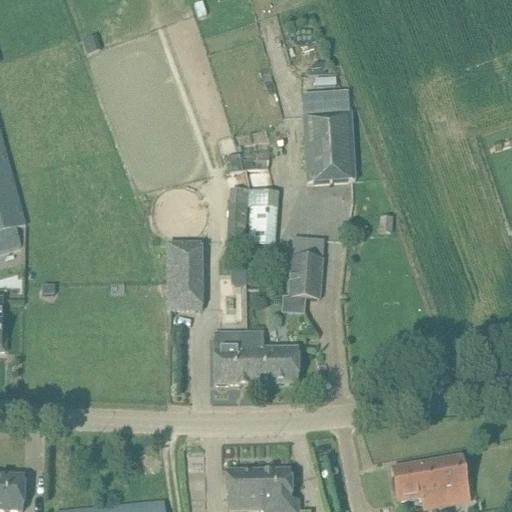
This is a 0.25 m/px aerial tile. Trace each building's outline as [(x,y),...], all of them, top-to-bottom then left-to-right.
[(351,116),(301,119),(306,188),(356,184),(351,116)] [(0,255),(21,250),(16,231),(18,231),(26,228),(0,134),(0,255)] [(228,207),(226,248),(244,249),(244,247),(244,246),(246,210),(246,209),(247,193),(229,193),(228,207)] [(274,249),(277,213),(249,211),(247,247),(274,249)] [(381,220),(380,235),(390,235),(391,221),(381,220)] [(292,242),(291,260),(321,262),(323,244),(292,242)] [(167,246),(167,314),(200,314),(200,246),(167,246)] [(291,260),(288,300),(318,302),(321,262),(291,260)] [(54,289),(42,289),(42,298),(54,298),(54,289)] [(244,336),(213,336),(213,388),(251,388),(251,374),(245,374),(244,336)] [(263,336),(244,336),(245,374),(251,374),(251,388),(297,388),(297,352),(263,352),(263,336)] [(460,459),(391,471),(397,505),(420,501),(421,505),(431,503),(430,499),(466,493),(460,459)] [(258,475),(225,476),(226,496),(226,511),(296,511),(297,503),(291,503),(290,495),(290,475),(258,475)] [(0,478),(0,511),(21,511),(23,480),(0,478)]
